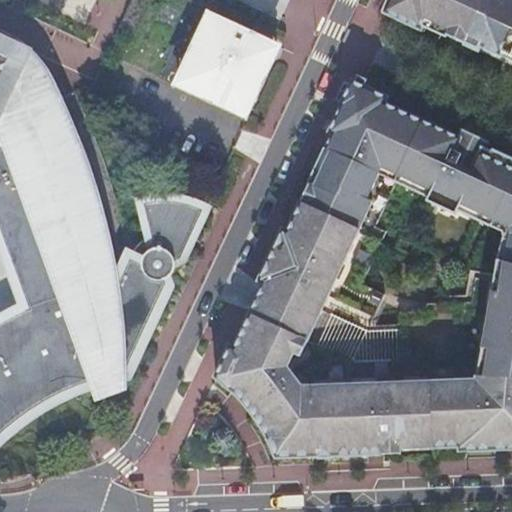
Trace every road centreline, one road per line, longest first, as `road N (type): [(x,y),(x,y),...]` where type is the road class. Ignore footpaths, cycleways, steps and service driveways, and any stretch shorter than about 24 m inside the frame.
road 1 (residential): [(347,0),(142,438),(120,463),(70,493)]
road 2 (tertiary): [(511,493),(170,511)]
